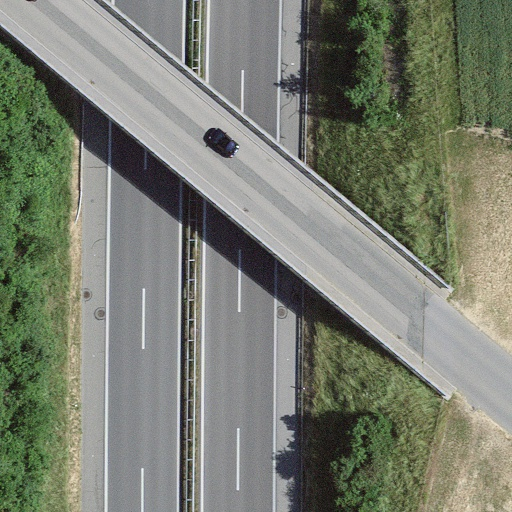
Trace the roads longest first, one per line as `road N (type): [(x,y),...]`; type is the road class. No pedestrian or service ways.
road 1 (tertiary): [(511,397),(37,0)]
road 2 (motorway): [(236,511),(243,0)]
road 3 (motorway): [(147,0),(140,511)]
